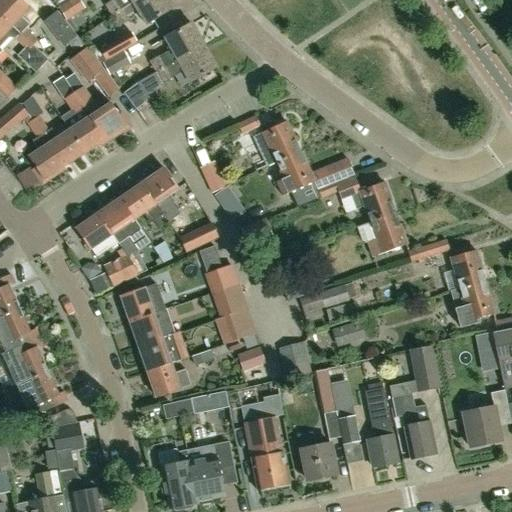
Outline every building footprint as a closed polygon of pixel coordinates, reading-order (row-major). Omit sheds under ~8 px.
[(25,29),(28,25),(21,18),(29,9),(19,0),(1,0),(0,1),(0,12),(21,33),(25,29)] [(85,9),(78,0),(69,0),(57,8),(66,21),(85,9)] [(111,16),(137,0),(112,0),(105,5),(111,16)] [(166,0),(137,0),(111,16),(118,27),(128,21),(125,16),(135,10),(144,25),(171,8),(166,0)] [(62,48),(75,37),(56,11),(43,22),(62,48)] [(0,46),(7,39),(15,39),(16,38),(23,45),(32,35),(25,29),(21,33),(0,12),(0,46)] [(177,60),(203,45),(190,23),(164,38),(177,60)] [(124,49),(136,42),(130,32),(97,50),(103,60),(124,49)] [(38,42),(32,35),(23,45),(25,47),(29,50),(34,46),(38,42)] [(137,64),(152,47),(141,38),(127,54),(137,64)] [(166,67),(155,73),(137,83),(146,94),(173,78),(172,77),(183,71),(189,82),(215,67),(203,45),(166,67)] [(25,47),(17,55),(35,73),(48,60),(39,51),(34,46),(29,50),(25,47)] [(103,71),(86,48),(69,61),(87,83),(103,71)] [(109,76),(130,64),(122,51),(101,63),(109,76)] [(148,62),(155,73),(166,67),(159,55),(148,62)] [(0,90),(7,97),(7,98),(16,89),(4,77),(0,80),(0,90)] [(88,104),(84,97),(74,104),(69,97),(74,93),(70,86),(69,87),(63,77),(52,84),(70,111),(61,116),(70,130),(85,152),(105,139),(91,117),(84,108),(89,105),(88,104)] [(70,86),(74,93),(69,97),(74,104),(84,97),(88,104),(89,105),(84,108),(91,117),(105,139),(114,133),(116,136),(131,127),(121,111),(118,114),(111,103),(100,111),(94,101),(93,101),(84,87),(83,88),(78,80),(77,81),(70,86)] [(135,110),(148,100),(137,84),(123,94),(135,110)] [(0,139),(28,115),(18,104),(0,119),(0,139)] [(241,135),(259,126),(254,116),(237,125),(241,135)] [(38,118),(35,120),(28,124),(33,131),(43,124),(39,118),(38,118)] [(276,161),(301,151),(287,121),(263,132),(251,138),(265,167),(276,161)] [(54,131),(49,134),(43,124),(33,131),(37,138),(37,139),(43,135),(64,166),(85,152),(70,130),(59,138),(54,131)] [(55,172),(64,166),(43,135),(37,139),(37,138),(31,142),(38,152),(29,158),(36,168),(33,170),(43,185),(57,176),(55,172)] [(335,181),(353,175),(346,159),(311,173),(301,151),(276,161),(265,167),(266,168),(277,162),(284,178),(274,184),(281,197),(290,191),(312,181),(319,198),(338,190),(335,181)] [(210,194),(225,187),(213,162),(198,169),(210,194)] [(142,183),(168,221),(179,214),(166,196),(178,188),(164,168),(142,183)] [(370,222),(395,213),(384,182),(359,191),(353,175),(335,181),(338,190),(319,198),(320,200),(337,192),(340,201),(350,197),(355,210),(364,206),(370,222)] [(158,229),(168,221),(142,183),(120,198),(134,219),(142,213),(147,220),(146,221),(148,224),(153,221),(158,229)] [(133,219),(134,219),(120,198),(98,213),(116,239),(137,225),(133,219)] [(97,257),(118,242),(116,239),(98,213),(76,228),(90,249),(91,248),(97,257)] [(395,213),(370,222),(370,223),(356,229),(361,242),(369,244),(373,256),(406,244),(395,213)] [(185,253),(196,248),(217,238),(210,223),(178,238),(180,241),(185,253)] [(132,264),(137,276),(147,271),(137,250),(129,237),(140,229),(137,225),(116,239),(118,242),(122,249),(132,264)] [(260,254),(276,248),(268,225),(259,228),(246,233),(254,251),(259,249),(260,254)] [(429,255),(438,252),(449,249),(446,240),(427,246),(429,255)] [(163,264),(172,259),(164,242),(152,248),(163,264)] [(429,255),(427,246),(408,252),(411,261),(429,255)] [(137,276),(132,264),(122,249),(115,253),(119,258),(102,267),(112,288),(129,280),(137,276)] [(452,292),(486,282),(477,250),(451,257),(454,269),(442,273),(448,292),(452,292)] [(237,284),(231,265),(223,268),(204,275),(211,294),(237,284)] [(0,318),(20,310),(10,287),(15,284),(11,275),(0,280),(0,318)] [(307,287),(306,282),(283,289),(287,302),(309,294),(318,292),(315,285),(307,287)] [(486,282),(452,292),(457,309),(456,309),(461,327),(480,322),(479,318),(495,314),(486,282)] [(219,318),(246,309),(241,295),(237,284),(211,294),(219,318)] [(356,296),(352,284),(343,286),(343,285),(299,299),(303,314),(348,301),(348,299),(356,296)] [(131,322),(154,314),(154,313),(164,309),(155,285),(145,288),(122,296),(131,322)] [(328,324),(347,317),(343,307),(325,314),(328,324)] [(237,340),(255,334),(246,309),(219,318),(214,320),(223,345),(237,340)] [(6,353),(40,338),(36,329),(30,332),(20,310),(0,318),(0,351),(1,354),(6,353)] [(139,346),(162,338),(154,314),(131,322),(139,346)] [(495,338),(511,334),(511,318),(493,322),(496,335),(494,335),(495,338)] [(332,330),(337,348),(366,339),(360,322),(332,330)] [(171,363),(171,364),(185,359),(176,333),(162,338),(139,346),(139,348),(137,348),(136,351),(140,361),(142,362),(144,361),(148,371),(171,363)] [(255,334),(237,340),(239,344),(243,343),(245,349),(259,345),(255,334)] [(511,334),(495,338),(505,389),(511,387),(511,334)] [(40,338),(6,353),(1,354),(16,387),(20,385),(48,372),(38,349),(44,347),(40,338)] [(285,378),(310,372),(303,342),(278,348),(285,378)] [(432,346),(408,351),(414,381),(417,393),(440,388),(441,388),(432,346)] [(271,381),(259,348),(236,356),(242,372),(243,371),(247,385),(271,381)] [(210,351),(191,357),(194,366),(213,360),(210,351)] [(175,374),(171,364),(171,363),(148,371),(157,398),(180,389),(180,388),(189,385),(184,370),(175,374)] [(34,406),(37,415),(68,401),(64,392),(58,395),(48,372),(20,385),(16,387),(16,388),(17,388),(27,409),(34,406)] [(268,384),(244,389),(251,421),(245,422),(258,490),(290,484),(277,416),(274,417),(268,384)] [(397,462),(386,407),(383,388),(364,392),(368,411),(369,410),(373,428),(372,428),(374,438),(368,440),(373,467),(397,462)] [(412,394),(390,399),(394,419),(402,417),(404,428),(411,459),(437,454),(430,421),(428,422),(425,406),(415,408),(412,394)] [(167,420),(194,413),(191,400),(163,406),(167,420)] [(352,404),(336,408),(338,420),(355,416),(352,404)] [(469,448),(500,441),(493,406),(461,412),(469,448)] [(67,409),(50,416),(52,428),(77,423),(73,412),(73,410),(67,409)] [(336,412),(324,414),(329,440),(341,437),(336,412)] [(355,416),(338,420),(343,446),(359,443),(360,443),(355,416)] [(54,455),(83,449),(77,424),(50,430),(54,455)] [(0,472),(11,470),(2,428),(0,428),(0,472)] [(313,445),(311,433),(296,436),(299,448),(302,448),(303,454),(296,456),(298,463),(305,463),(309,480),(338,474),(332,442),(313,445)] [(189,464),(197,501),(198,501),(198,502),(224,497),(222,487),(238,483),(230,442),(204,448),(187,451),(190,464),(189,464)] [(189,464),(190,464),(187,451),(178,453),(180,464),(161,468),(164,482),(161,485),(163,494),(167,495),(170,509),(173,509),(176,511),(184,510),(186,506),(198,504),(198,502),(198,501),(197,501),(189,464)] [(84,484),(83,486),(78,479),(71,470),(59,472),(65,502),(63,502),(65,511),(102,511),(99,488),(97,489),(96,483),(94,482),(92,482),(90,482),(88,482),(86,483),(84,484)] [(65,511),(63,502),(65,502),(59,472),(37,476),(41,500),(29,502),(30,511),(65,511)]
